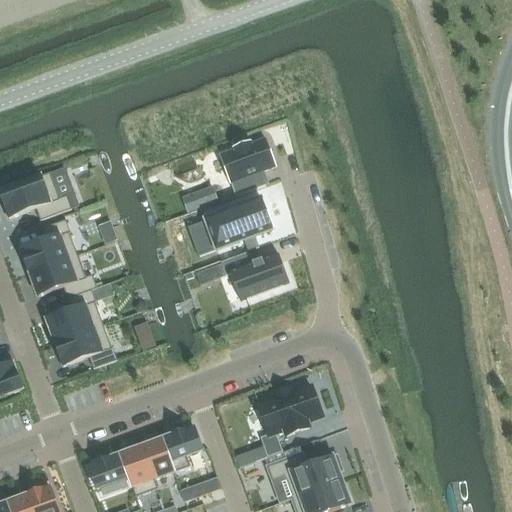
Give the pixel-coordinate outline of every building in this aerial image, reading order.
[(265,141),(215,159),(216,162),(226,188),(229,186),(234,200),(263,189),(258,176),(275,169),(265,141)] [(50,176),(0,194),(10,221),(36,212),(41,223),(64,215),(72,212),(67,198),(59,201),(50,176)] [(201,224),(211,253),(276,229),(266,201),(201,224)] [(47,243),(21,252),(30,275),(78,258),(70,236),(71,235),(66,222),(42,231),(47,243)] [(222,266),(196,276),(201,288),(233,276),(242,302),(240,302),(240,303),(289,285),(289,284),(287,285),(278,259),(280,259),(279,257),(253,267),(248,255),(222,265),(222,266)] [(78,258),(30,275),(38,299),(64,290),(68,301),(92,293),(97,291),(92,278),(86,280),(78,258)] [(72,313),(47,322),(56,346),(104,328),(96,306),(96,305),(92,293),(68,301),(72,313)] [(104,328),(56,346),(64,369),(89,360),(94,372),(117,363),(113,350),(112,350),(104,328)] [(153,336),(139,341),(144,354),(155,350),(158,349),(153,336)] [(0,400),(23,392),(13,365),(0,369),(0,400)] [(276,402),(259,408),(269,437),(260,440),(267,459),(282,454),(276,436),(284,433),(286,438),(309,430),(307,425),(322,419),(311,389),(294,396),(292,391),(275,398),(276,402)] [(194,430),(162,442),(174,475),(191,469),(187,459),(203,453),(194,430)] [(162,442),(141,449),(157,492),(158,491),(154,482),(174,475),(162,442)] [(141,449),(121,457),(137,499),(157,492),(141,449)] [(268,469),(267,469),(280,505),(341,482),(338,475),(343,473),(337,458),(307,469),(302,456),(268,469)] [(121,457),(88,469),(97,492),(129,480),(136,499),(137,499),(121,457)] [(341,482),(280,505),(281,506),(292,501),(295,511),(335,511),(350,507),(341,482)] [(58,511),(50,489),(28,497),(33,511),(58,511)] [(193,493),(182,497),(185,505),(196,500),(193,493)] [(33,511),(28,497),(8,505),(10,511),(33,511)]
